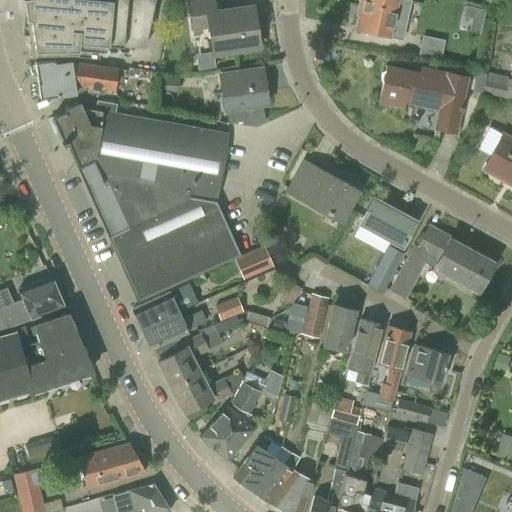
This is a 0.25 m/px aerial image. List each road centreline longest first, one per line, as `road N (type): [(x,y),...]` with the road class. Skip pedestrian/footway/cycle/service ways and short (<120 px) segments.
road 1 (tertiary): [(229,511),(165,446),(0,96)]
road 2 (residential): [(511,234),(361,151),(321,113),(302,74),(288,0)]
road 3 (residential): [(479,356),(325,272)]
road 4 (residential): [(434,511),(479,356)]
